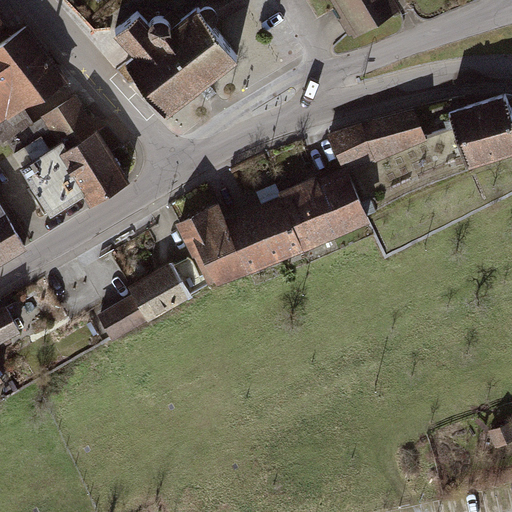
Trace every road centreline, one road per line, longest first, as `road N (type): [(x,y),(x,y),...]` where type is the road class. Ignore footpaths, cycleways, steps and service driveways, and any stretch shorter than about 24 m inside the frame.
road 1 (residential): [(36,0),(179,169)]
road 2 (residential): [(0,277),(179,169)]
road 3 (residential): [(335,101),(351,67),(511,13)]
road 4 (residential): [(511,72),(421,80),(335,101)]
road 5 (residential): [(179,169),(247,132),(335,101)]
